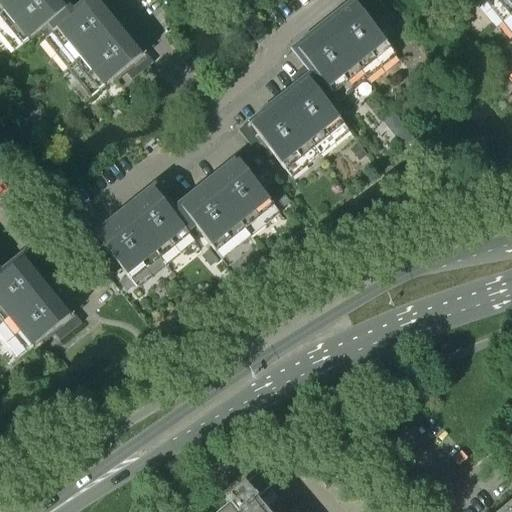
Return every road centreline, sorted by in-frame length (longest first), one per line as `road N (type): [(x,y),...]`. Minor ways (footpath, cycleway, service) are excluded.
road 1 (secondary): [(511,240),(408,270),(360,296),(136,443),(92,484)]
road 2 (secondary): [(92,484),(388,330),(511,290)]
road 3 (residential): [(44,251),(141,174),(208,137),(210,107)]
road 4 (residential): [(210,107),(327,0)]
road 5 (residential): [(210,107),(124,0)]
